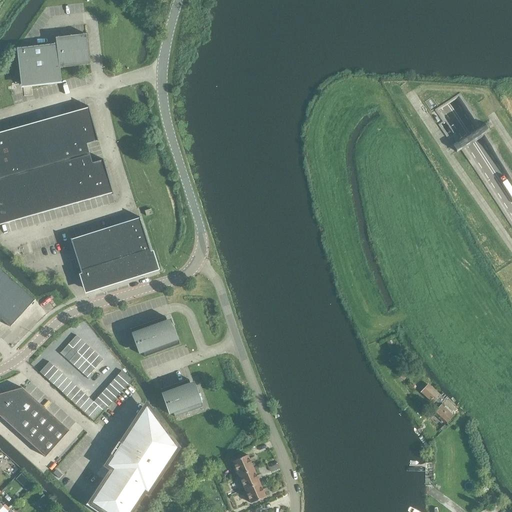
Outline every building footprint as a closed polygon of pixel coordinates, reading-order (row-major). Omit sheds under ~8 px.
[(86,34),(85,34),(55,38),(56,44),(16,48),(21,84),(20,84),(20,85),(62,80),(61,80),(60,68),(90,65),(86,34)] [(113,195),(103,159),(103,160),(92,163),(86,144),(97,141),(98,141),(88,106),(87,106),(88,110),(0,134),(0,222),(111,191),(112,195),(113,195)] [(140,217),(139,217),(140,220),(72,242),(71,239),(70,239),(86,291),(156,269),(140,217)] [(35,300),(0,268),(0,320),(1,319),(10,327),(35,300)] [(179,344),(173,326),(170,319),(166,320),(165,316),(130,329),(139,354),(143,353),(144,357),(179,344)] [(73,348),(81,339),(76,335),(68,344),(73,348)] [(77,352),(85,343),(81,339),(73,348),(77,352)] [(81,356),(90,347),(85,343),(77,352),(81,356)] [(73,348),(68,344),(60,353),(65,357),(73,348)] [(86,360),(94,351),(90,347),(81,356),(86,360)] [(77,352),(73,348),(65,357),(69,361),(77,352)] [(90,364),(98,355),(94,351),(86,360),(90,364)] [(73,365),(81,356),(77,352),(69,361),(73,365)] [(95,368),(103,359),(98,355),(90,364),(95,368)] [(86,360),(81,356),(73,365),(78,369),(86,360)] [(90,364),(86,360),(78,369),(82,373),(90,364)] [(40,372),(44,376),(53,366),(49,362),(40,372)] [(91,373),(95,368),(90,364),(82,373),(87,377),(91,373)] [(58,370),(53,366),(44,376),(49,380),(58,370)] [(62,374),(58,370),(49,380),(53,384),(62,374)] [(132,380),(122,371),(118,375),(128,385),(132,380)] [(67,378),(62,374),(53,384),(57,388),(67,378)] [(128,385),(118,375),(114,380),(124,389),(128,385)] [(71,382),(67,378),(57,388),(62,392),(71,382)] [(202,407),(196,389),(193,381),(190,383),(188,379),(160,389),(169,415),(173,413),(174,417),(202,407)] [(124,389),(114,380),(110,384),(120,393),(124,389)] [(66,396),(76,386),(71,382),(62,392),(66,396)] [(421,391),(434,403),(441,394),(429,383),(421,391)] [(120,393),(110,384),(106,389),(116,398),(120,393)] [(80,390),(76,386),(66,396),(71,400),(80,390)] [(0,393),(0,416),(45,457),(69,430),(22,388),(0,393)] [(116,398),(106,389),(102,393),(112,402),(116,398)] [(85,394),(80,390),(71,400),(75,404),(85,394)] [(112,402),(102,393),(98,398),(108,407),(112,402)] [(441,394),(434,403),(439,407),(434,412),(446,423),(458,411),(446,400),(448,398),(443,393),(441,394)] [(89,398),(85,394),(75,404),(80,408),(89,398)] [(102,410),(94,402),(89,398),(80,408),(93,420),(102,410)] [(108,407),(98,398),(94,402),(102,410),(104,411),(108,407)] [(96,511),(133,511),(176,447),(149,410),(141,421),(138,419),(133,427),(136,429),(86,505),(96,511)] [(233,461),(239,475),(254,468),(248,455),(233,461)] [(260,482),(254,468),(239,475),(245,489),(260,482)] [(21,474),(16,479),(24,486),(29,480),(21,474)] [(266,496),(260,482),(245,489),(251,503),(266,496)] [(0,511),(7,511),(8,511),(4,508),(0,503),(0,511)]
